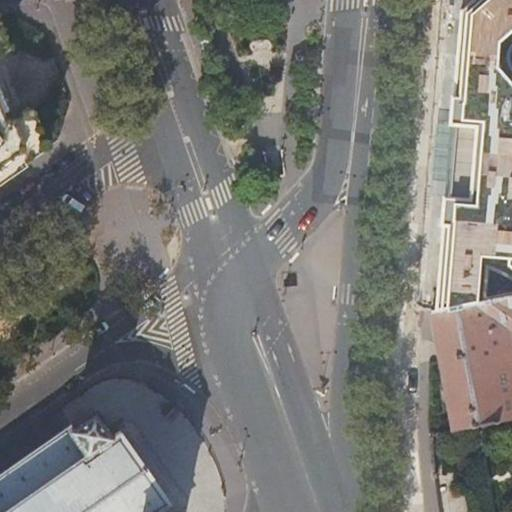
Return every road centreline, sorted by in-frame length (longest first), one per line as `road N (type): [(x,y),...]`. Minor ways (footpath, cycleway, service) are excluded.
road 1 (secondary): [(316,503),(340,468),(355,319),(364,206),(354,119)]
road 2 (residential): [(0,423),(230,268)]
road 3 (primary): [(230,268),(316,503)]
road 4 (residential): [(177,111),(0,233)]
road 5 (secondary): [(354,119),(310,206),(230,268)]
road 6 (primary): [(177,111),(230,268)]
